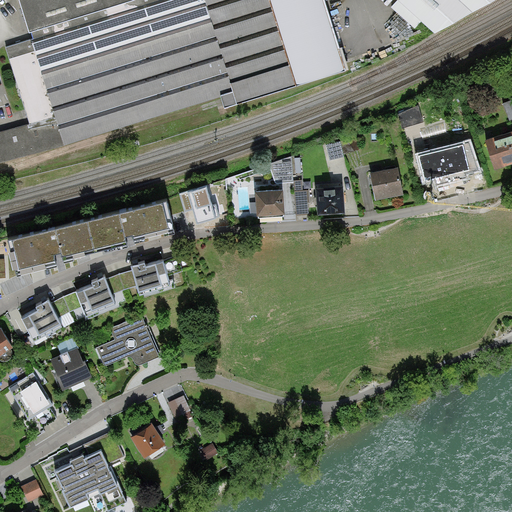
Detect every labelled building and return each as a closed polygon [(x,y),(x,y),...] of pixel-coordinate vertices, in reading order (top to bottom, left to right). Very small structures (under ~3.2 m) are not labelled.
[(17,0),(29,37),(31,37),(32,40),(3,49),(27,125),(0,133),(0,164),(220,99),(222,104),(224,111),(346,74),(323,0),(17,0)] [(390,0),(430,36),(495,0),(390,0)] [(493,72),(482,77),(486,86),(497,82),(493,72)] [(511,118),(511,99),(503,103),(509,120),(511,118)] [(511,132),(486,141),(494,166),(511,160),(511,132)] [(355,133),(341,138),(344,152),(359,148),(355,133)] [(425,179),(435,176),(437,184),(466,176),(465,172),(478,168),(469,140),(429,151),(428,148),(417,151),(422,170),(425,179)] [(340,141),(326,144),(330,160),(344,156),(340,141)] [(422,170),(417,151),(409,153),(415,172),(422,170)] [(275,182),(278,183),(294,181),(294,180),(292,156),(272,162),(273,168),(271,168),(275,182)] [(371,173),(375,193),(389,191),(390,195),(403,192),(398,167),(371,173)] [(213,206),(207,184),(179,192),(185,212),(191,210),(196,226),(222,218),(218,204),(213,206)] [(341,186),(318,187),(319,196),(315,196),(315,205),(318,205),(319,210),(322,212),(326,212),(328,210),(342,209),(341,186)] [(257,191),(258,217),(284,215),(282,190),(273,190),(273,189),(266,190),(266,191),(257,191)] [(301,190),(294,191),(296,214),(308,213),(307,197),(301,198),(301,190)] [(174,230),(166,197),(7,236),(16,273),(28,270),(27,267),(46,262),(47,266),(58,263),(54,250),(61,248),(64,259),(76,257),(75,253),(116,243),(117,247),(129,244),(127,234),(133,233),(135,240),(147,238),(146,233),(163,229),(164,232),(174,230)] [(178,253),(163,258),(168,274),(183,270),(178,253)] [(146,258),(130,262),(132,269),(137,284),(139,289),(170,280),(168,274),(163,258),(147,262),(146,258)] [(132,269),(120,273),(125,288),(137,284),(132,269)] [(125,288),(120,273),(107,278),(113,293),(125,288)] [(82,304),(85,311),(115,299),(113,293),(107,278),(105,274),(92,279),(94,282),(76,289),(76,290),(82,304)] [(76,290),(63,295),(70,310),(82,304),(76,290)] [(70,310),(63,295),(51,302),(58,316),(70,310)] [(31,333),(33,335),(61,320),(58,316),(51,302),(48,297),(36,303),(38,307),(22,315),(31,333)] [(99,346),(106,361),(126,353),(122,346),(126,344),(127,346),(129,346),(130,347),(132,347),(133,347),(135,346),(136,345),(139,346),(145,359),(160,353),(153,335),(151,335),(141,314),(113,327),(117,338),(99,346)] [(0,327),(0,352),(12,344),(1,327),(0,327)] [(56,372),(62,386),(91,374),(84,360),(83,360),(77,349),(69,353),(67,350),(60,353),(62,355),(52,360),(58,372),(56,372)] [(38,368),(9,387),(18,400),(20,399),(28,411),(31,409),(42,402),(44,406),(48,403),(52,401),(42,385),(47,382),(38,368)] [(183,395),(176,399),(183,412),(190,409),(183,395)] [(176,399),(169,402),(176,416),(183,412),(176,399)] [(57,417),(48,403),(44,406),(42,402),(31,409),(42,426),(57,417)] [(132,435),(145,454),(164,442),(159,434),(163,432),(159,425),(155,428),(152,422),(141,429),(138,425),(131,430),(133,434),(132,435)] [(114,432),(85,446),(89,453),(101,448),(109,463),(124,455),(114,432)] [(70,505),(80,501),(85,511),(100,511),(127,499),(111,465),(110,466),(109,463),(101,448),(89,453),(85,455),(71,462),(55,469),(64,487),(62,488),(70,505)] [(70,459),(71,462),(85,455),(83,452),(70,459)] [(36,480),(22,486),(29,500),(43,493),(36,480)]
